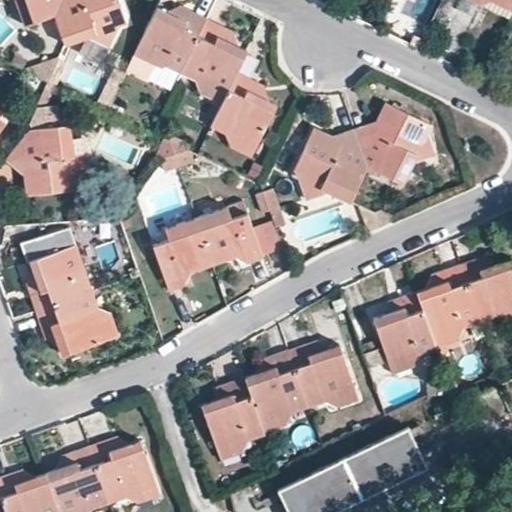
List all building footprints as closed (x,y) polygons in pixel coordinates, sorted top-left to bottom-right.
[(14,0),(22,24),(55,13),(61,0),(14,0)] [(95,32),(110,39),(119,24),(125,21),(117,0),(61,0),(55,13),(54,16),(63,44),(87,35),(95,32)] [(511,11),(511,5),(500,0),(481,0),(480,5),(489,1),(511,11)] [(178,2),(164,8),(184,18),(189,8),(178,2)] [(135,50),(166,65),(180,72),(205,17),(189,8),(184,18),(164,8),(156,4),(135,50)] [(194,78),(224,93),(235,72),(246,48),(237,44),(216,33),(220,23),(205,17),(180,72),(194,78)] [(231,29),(220,23),(216,33),(237,44),(231,29)] [(108,46),(110,39),(95,32),(87,35),(108,46)] [(151,69),(166,65),(135,50),(131,59),(151,69)] [(49,84),(59,63),(60,60),(24,72),(49,84)] [(59,63),(49,84),(58,88),(68,67),(59,63)] [(245,88),(249,79),(235,72),(224,93),(221,102),(210,127),(225,134),(253,148),(275,102),(270,100),(245,88)] [(199,92),(221,102),(224,93),(194,78),(199,92)] [(261,85),(249,79),(245,88),(270,100),(261,85)] [(415,153),(433,148),(427,132),(431,124),(384,100),(374,119),(369,129),(356,134),(367,166),(402,183),(414,162),(415,153)] [(87,165),(74,154),(72,147),(69,123),(60,124),(57,104),(34,107),(28,121),(28,127),(7,154),(21,163),(21,172),(24,193),(77,187),(76,179),(87,165)] [(374,119),(353,126),(356,134),(369,129),(374,119)] [(320,187),(329,192),(350,201),(367,166),(356,134),(340,139),(331,134),(313,125),(289,174),(297,177),(303,193),(320,187)] [(356,134),(353,126),(331,134),(340,139),(356,134)] [(168,139),(173,153),(187,148),(188,143),(170,134),(168,139)] [(249,156),(253,148),(225,134),(228,146),(249,156)] [(160,157),(173,153),(168,139),(162,135),(154,154),(160,157)] [(91,160),(72,147),(74,154),(87,165),(91,160)] [(178,166),(192,163),(193,151),(187,148),(173,153),(178,166)] [(434,154),(433,148),(415,153),(414,162),(434,154)] [(173,153),(160,157),(164,170),(178,166),(173,153)] [(3,159),(21,172),(21,163),(7,154),(3,159)] [(305,199),(329,192),(320,187),(303,193),(305,199)] [(263,192),(276,226),(285,222),(272,189),(263,192)] [(263,192),(256,194),(261,211),(269,209),(263,192)] [(239,248),(244,262),(261,257),(246,211),(230,216),(225,205),(195,216),(210,258),(239,248)] [(177,268),(210,258),(195,216),(163,227),(167,238),(152,243),(167,289),(182,284),(177,268)] [(33,267),(36,275),(43,296),(31,300),(37,315),(94,295),(72,231),(23,248),(30,268),(33,267)] [(210,258),(212,264),(233,256),(244,262),(239,248),(210,258)] [(486,252),(475,257),(478,267),(501,260),(486,252)] [(478,267),(475,257),(459,262),(480,320),(496,315),(511,308),(511,263),(509,257),(501,260),(478,267)] [(212,264),(210,258),(177,268),(182,284),(190,271),(212,264)] [(447,278),(424,287),(415,289),(432,338),(463,326),(480,320),(459,262),(443,267),(447,278)] [(431,272),(424,287),(447,278),(443,267),(431,272)] [(43,296),(36,275),(28,290),(31,300),(43,296)] [(403,305),(381,313),(372,317),(388,364),(419,353),(435,348),(432,338),(415,289),(400,295),(403,305)] [(111,342),(100,310),(94,295),(37,315),(42,332),(53,328),(60,348),(64,359),(111,342)] [(388,299),(381,313),(403,305),(400,295),(388,299)] [(511,319),(511,308),(496,315),(509,321),(511,319)] [(112,316),(100,310),(111,342),(120,339),(112,316)] [(455,341),(463,326),(432,338),(435,348),(455,341)] [(46,341),(60,348),(53,328),(42,332),(46,341)] [(314,338),(303,343),(307,353),(329,346),(314,338)] [(325,400),(355,390),(338,343),(329,346),(307,353),(303,343),(288,348),(308,406),(325,400)] [(275,364),(253,372),(244,375),(261,423),(291,412),(308,406),(288,348),(272,353),(275,364)] [(260,357),(253,372),(275,364),(272,353),(260,357)] [(412,367),(419,353),(388,364),(391,374),(412,367)] [(217,450),(246,440),(265,434),(264,431),(261,423),(244,375),(228,380),(231,392),(210,399),(200,402),(217,450)] [(216,384),(210,399),(231,392),(228,380),(216,384)] [(357,395),(355,390),(325,400),(336,407),(358,400),(357,395)] [(286,425),(291,412),(261,423),(264,431),(286,425)] [(410,428),(287,486),(299,511),(314,511),(425,460),(410,428)] [(115,434),(105,438),(109,448),(130,442),(115,434)] [(109,448),(105,438),(89,444),(109,501),(125,495),(156,485),(140,438),(130,442),(109,448)] [(240,452),(246,440),(217,450),(219,459),(240,452)] [(479,440),(448,452),(467,497),(497,485),(479,440)] [(77,459),(54,467),(46,470),(60,511),(77,511),(92,507),(109,501),(89,444),(73,449),(77,459)] [(61,453),(54,467),(77,459),(73,449),(61,453)] [(22,467),(10,472),(14,481),(35,474),(22,467)] [(14,481),(10,472),(0,475),(0,492),(7,511),(60,511),(46,470),(35,474),(14,481)] [(159,495),(156,485),(125,495),(138,503),(159,495)]
